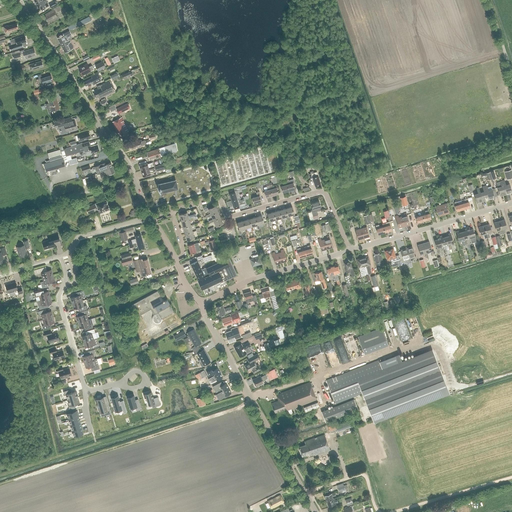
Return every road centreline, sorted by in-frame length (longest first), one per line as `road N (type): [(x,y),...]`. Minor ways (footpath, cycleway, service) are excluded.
road 1 (unclassified): [(315,511),(200,305)]
road 2 (residential): [(173,210),(210,199),(230,216),(319,191),(346,247)]
road 3 (unclassified): [(133,177),(16,0)]
road 4 (unclassified): [(346,247),(511,203)]
road 5 (unclassified): [(200,305),(346,247)]
road 6 (unclassified): [(133,177),(0,228)]
